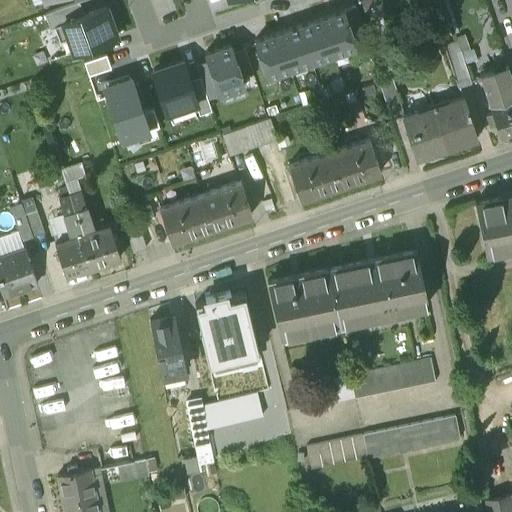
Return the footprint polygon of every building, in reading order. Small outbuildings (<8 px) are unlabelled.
[(63,23),(62,21),(83,13),(78,0),(75,1),(44,13),(50,28),(63,23)] [(83,13),(62,21),(63,23),(73,51),(117,35),(106,5),(83,13)] [(355,6),(343,10),(353,40),(365,36),(355,6)] [(353,40),(343,10),(299,25),(311,61),(355,46),(353,40)] [(311,61),(299,25),(254,40),(266,76),(311,61)] [(230,43),(204,52),(207,60),(218,94),(244,85),(240,73),(232,51),(230,43)] [(232,51),(240,73),(251,69),(244,47),(232,51)] [(106,53),(83,61),(88,75),(110,68),(106,53)] [(461,54),(448,58),(456,84),(470,80),(461,54)] [(207,98),(218,94),(207,60),(196,64),(200,77),(207,98)] [(167,118),(197,108),(187,81),(181,62),(152,72),(167,118)] [(511,127),(511,80),(509,70),(493,76),(491,69),(480,73),(499,132),(511,127)] [(130,77),(104,86),(122,139),(147,131),(141,111),(130,77)] [(207,98),(200,77),(187,81),(197,108),(199,115),(212,111),(207,98)] [(401,109),(393,81),(380,85),(388,113),(401,109)] [(462,96),(449,100),(449,102),(432,107),(444,148),(476,138),(468,113),(469,113),(467,107),(466,107),(462,96)] [(141,111),(147,131),(159,127),(152,107),(141,111)] [(432,107),(416,112),(415,111),(402,115),(415,157),(444,148),(432,107)] [(222,134),(229,155),(277,139),(270,118),(222,134)] [(368,139),(287,165),(299,198),(379,172),(368,139)] [(239,181),(159,206),(170,240),(250,214),(239,181)] [(511,194),(475,202),(485,252),(511,246),(511,194)] [(43,233),(36,211),(24,215),(31,237),(43,233)] [(24,215),(13,218),(21,241),(31,237),(24,215)] [(109,222),(81,232),(93,265),(120,255),(109,222)] [(81,232),(53,241),(65,274),(93,265),(81,232)] [(24,249),(0,256),(0,289),(2,295),(36,284),(24,249)] [(414,249),(327,267),(337,316),(383,306),(384,310),(409,305),(408,301),(424,297),(414,249)] [(327,267),(267,280),(279,329),(337,317),(337,316),(327,267)] [(199,329),(206,357),(257,345),(244,290),(230,293),(229,289),(204,295),(205,299),(194,302),(200,329),(199,329)] [(172,314),(149,319),(160,374),(183,369),(172,314)] [(428,352),(348,370),(353,394),(433,375),(428,352)] [(348,370),(290,385),(296,408),(353,394),(348,370)] [(208,438),(200,395),(184,398),(193,442),(208,438)] [(453,411),(361,430),(361,431),(366,453),(366,454),(458,434),(453,411)] [(361,431),(307,442),(311,464),(366,453),(361,431)] [(208,438),(193,442),(196,460),(212,457),(208,438)] [(143,456),(117,461),(121,478),(148,472),(143,456)] [(89,466),(77,468),(76,462),(67,464),(69,470),(58,472),(65,511),(98,511),(92,477),(97,476),(95,465),(90,467),(89,466)] [(510,511),(506,491),(484,496),(487,511),(510,511)]
